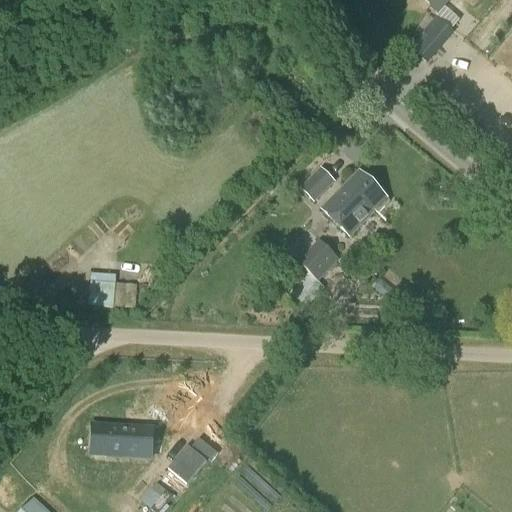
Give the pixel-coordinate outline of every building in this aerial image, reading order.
[(427,62),(453,31),(437,18),(411,49),(427,62)] [(335,186),(321,172),(299,192),(313,207),(335,186)] [(323,211),(350,237),(388,199),(362,173),(323,211)] [(339,260),(320,241),(299,263),(318,282),(339,260)] [(324,291),(309,277),(291,296),(306,311),(324,291)] [(112,309),(114,287),(90,285),(88,307),(112,309)] [(93,448),(93,458),(109,459),(155,461),(157,433),(94,430),(93,448)] [(139,505),(151,511),(160,511),(170,495),(151,484),(139,505)]
